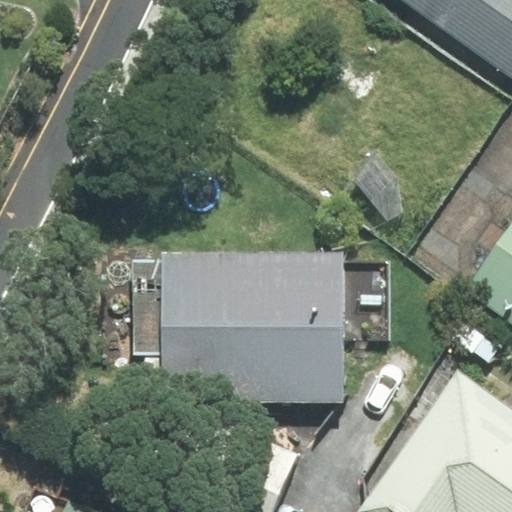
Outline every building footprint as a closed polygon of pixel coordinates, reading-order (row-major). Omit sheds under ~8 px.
[(511,0),(407,0),(511,75),(511,0)] [(511,236),(475,289),(511,315),(511,236)] [(364,252),(146,250),(144,405),(362,407),(364,252)] [(511,511),(511,383),(475,358),(369,511),(511,511)] [(139,511),(55,480),(42,511),(139,511)]
